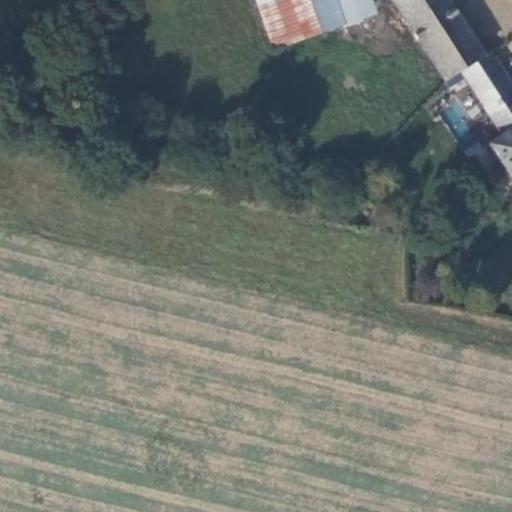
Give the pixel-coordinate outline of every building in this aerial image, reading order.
[(344,0),(266,0),(281,40),(297,35),(349,15),(344,0)] [(453,0),(397,0),(440,68),(454,61),(457,59),(483,44),(453,0)] [(483,44),(457,59),(505,121),(492,131),(511,161),(511,86),(508,90),(498,77),(510,69),(490,40),(483,44)] [(511,71),(510,69),(498,77),(508,90),(511,86),(511,71)] [(493,167),(496,173),(502,168),(499,163),(493,167)]
